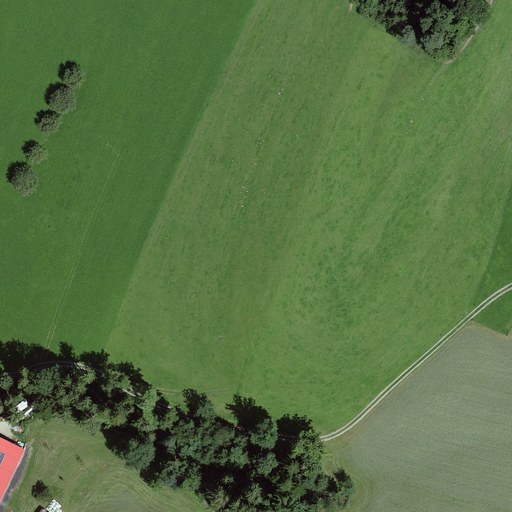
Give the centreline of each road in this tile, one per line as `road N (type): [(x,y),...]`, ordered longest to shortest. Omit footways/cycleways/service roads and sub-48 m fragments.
road 1 (track): [(511,290),(366,414),(317,440),(39,370),(0,369)]
road 2 (track): [(120,156),(39,370)]
